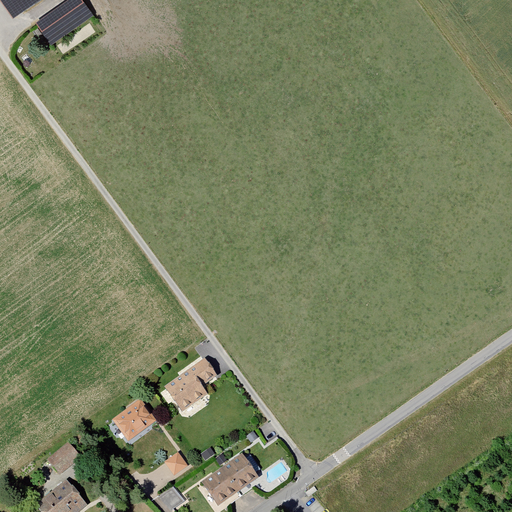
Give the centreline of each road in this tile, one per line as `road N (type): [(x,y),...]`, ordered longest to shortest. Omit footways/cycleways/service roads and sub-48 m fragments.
road 1 (track): [(0,49),(313,473)]
road 2 (unclassified): [(511,334),(259,511)]
